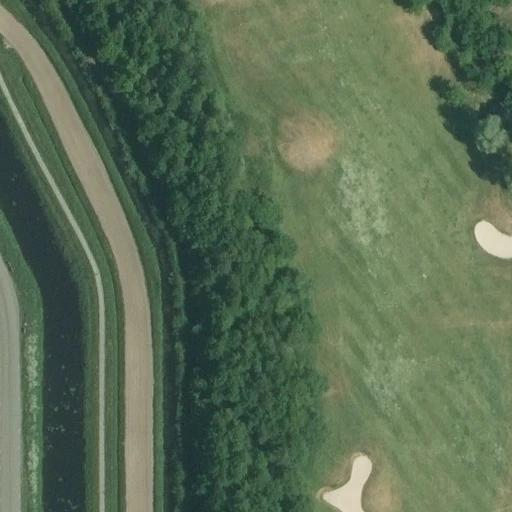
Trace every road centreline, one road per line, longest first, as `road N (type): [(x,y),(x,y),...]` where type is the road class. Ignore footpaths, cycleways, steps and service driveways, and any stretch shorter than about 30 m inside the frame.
road 1 (track): [(0,20),(21,33),(125,242),(142,327),(141,511)]
road 2 (unclassified): [(19,511),(19,326),(0,259)]
